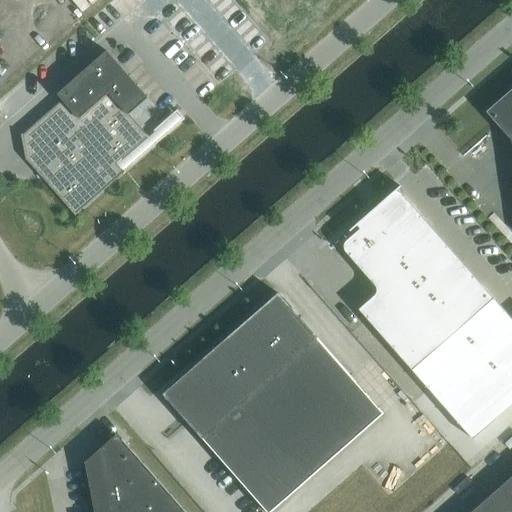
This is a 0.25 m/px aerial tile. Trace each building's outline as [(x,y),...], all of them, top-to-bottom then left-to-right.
[(26,159),(43,178),(75,215),(125,172),(123,170),(123,171),(116,164),(146,137),(147,138),(148,137),(129,115),(148,98),(106,51),(86,68),(88,70),(56,98),(59,102),(23,134),(21,135),(26,159)] [(511,88),(486,112),(511,141),(511,147),(511,88)] [(344,246),(343,247),(344,248),(344,250),(344,251),(345,252),(374,285),(375,286),(376,287),(376,288),(376,289),(376,290),(376,291),(376,292),(376,293),(375,294),(375,295),(374,296),(358,309),(412,370),(472,439),(511,404),(511,319),(494,299),(398,189),(401,187),(400,186),(349,230),(350,232),(357,226),(359,229),(346,241),(345,242),(345,243),(344,244),(344,246)] [(270,511),(383,414),(278,293),(185,374),(186,375),(176,383),(185,414),(182,417),(265,511),(270,511)] [(185,511),(122,439),(117,433),(85,462),(94,511),(185,511)] [(511,511),(511,492),(485,500),(471,511),(511,511)]
